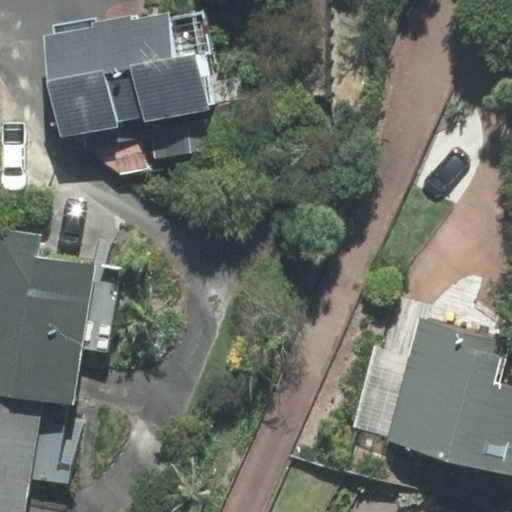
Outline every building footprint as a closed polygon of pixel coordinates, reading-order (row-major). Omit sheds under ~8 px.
[(63,31),(79,131),(237,106),(222,7),(63,31)] [(0,175),(10,175),(6,57),(0,57),(0,175)] [(93,394),(106,269),(47,263),(50,235),(6,231),(5,242),(0,241),(0,383),(60,390),(93,394)] [(379,331),(355,425),(511,464),(511,332),(431,312),(424,342),(379,331)] [(46,511),(60,390),(0,383),(0,511),(46,511)]
